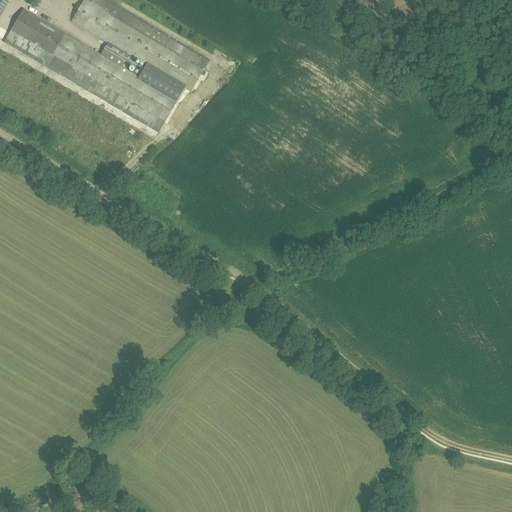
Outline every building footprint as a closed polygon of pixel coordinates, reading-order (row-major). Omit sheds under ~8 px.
[(0,0),(0,17),(10,0),(0,0)] [(87,0),(84,0),(71,22),(107,43),(101,55),(127,70),(133,59),(145,66),(184,89),(191,92),(204,69),(203,68),(91,2),(87,0)] [(92,0),(91,2),(203,68),(208,59),(153,27),(107,0),(92,0)] [(138,78),(23,10),(10,33),(163,124),(164,124),(177,101),(138,78)] [(10,33),(4,43),(81,88),(158,133),(162,127),(163,125),(163,124),(10,33)] [(145,66),(138,78),(177,101),(178,100),(184,89),(145,66)]
